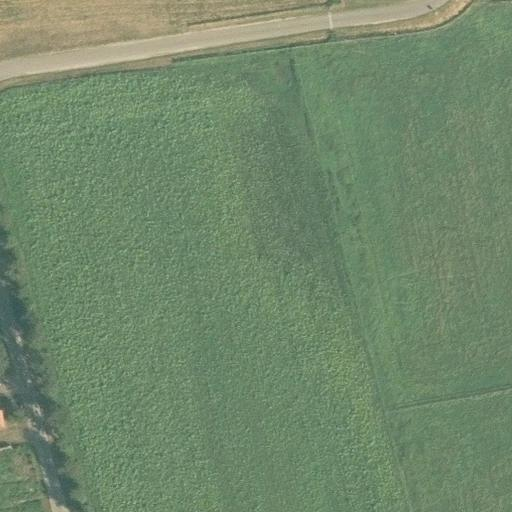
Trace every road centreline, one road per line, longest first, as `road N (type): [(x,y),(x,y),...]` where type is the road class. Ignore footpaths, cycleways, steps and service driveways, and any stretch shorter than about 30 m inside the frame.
road 1 (unclassified): [(438,0),(410,12),(0,74)]
road 2 (unclassified): [(0,290),(62,511)]
